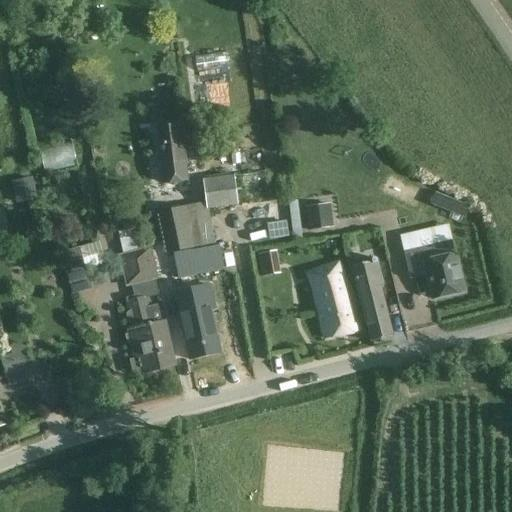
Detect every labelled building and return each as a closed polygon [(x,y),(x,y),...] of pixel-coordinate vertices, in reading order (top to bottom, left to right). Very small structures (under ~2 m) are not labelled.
[(163,184),(188,180),(181,125),(156,129),(163,184)] [(203,179),(207,209),(238,205),(234,175),(203,179)] [(19,202),(38,198),(33,178),(33,176),(15,180),(15,182),(19,202)] [(435,194),(431,205),(463,217),(467,206),(435,194)] [(327,203),(306,206),(309,230),(333,227),(329,203),(327,203)] [(184,208),(158,213),(166,253),(192,248),(184,208)] [(455,255),(448,256),(445,243),(403,251),(409,279),(427,275),(433,299),(464,292),(455,255)] [(70,275),(86,271),(79,247),(63,251),(70,275)] [(117,256),(125,288),(158,280),(150,247),(117,256)] [(281,274),(277,251),(258,254),(262,277),(281,274)] [(360,331),(349,284),(340,260),(307,271),(314,293),(325,339),(360,331)] [(371,262),(353,267),(356,279),(372,342),(392,337),(393,336),(380,286),(384,285),(380,273),(377,261),(371,262)] [(192,291),(175,294),(190,362),(220,355),(211,312),(215,312),(210,287),(192,291)] [(147,296),(125,301),(127,312),(125,314),(127,324),(134,326),(135,329),(129,331),(128,331),(128,334),(127,336),(128,344),(131,345),(135,359),(129,361),(132,374),(144,371),(145,374),(175,366),(165,322),(160,323),(156,305),(150,307),(147,296)] [(25,352),(2,360),(8,377),(31,369),(25,352)] [(83,375),(65,380),(68,391),(86,386),(83,375)]
